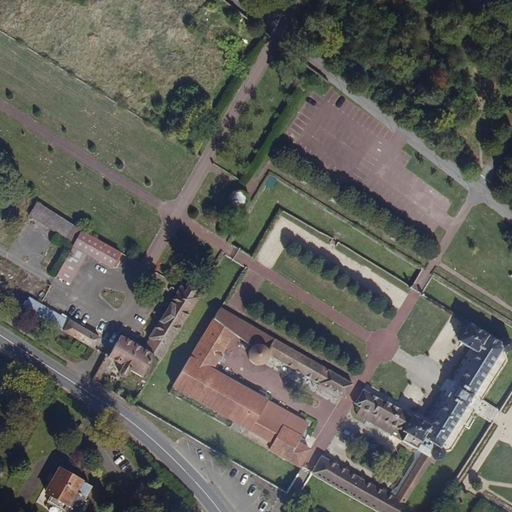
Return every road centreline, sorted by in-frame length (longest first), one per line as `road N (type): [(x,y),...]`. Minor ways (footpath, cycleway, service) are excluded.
road 1 (tertiary): [(0,334),(126,418),(220,511)]
road 2 (unknown): [(383,347),(279,511)]
